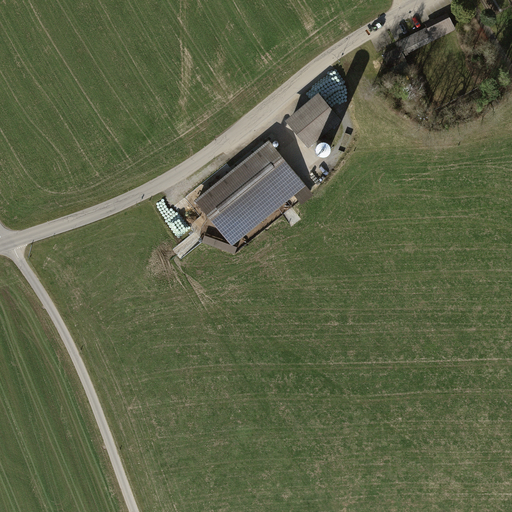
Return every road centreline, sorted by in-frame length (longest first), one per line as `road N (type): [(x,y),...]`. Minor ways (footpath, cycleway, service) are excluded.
road 1 (tertiary): [(7,243),(183,171),(327,57),(426,0)]
road 2 (unclassified): [(132,511),(70,344),(7,243)]
